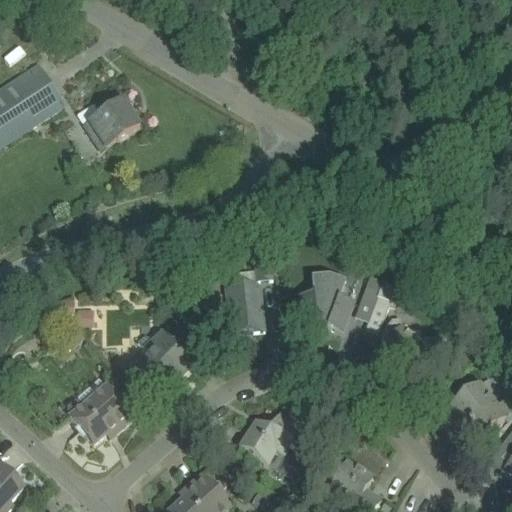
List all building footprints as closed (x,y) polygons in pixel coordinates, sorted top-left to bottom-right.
[(21,81),(0,95),(0,154),(48,121),(65,109),(38,70),(21,81)] [(123,105),(102,119),(97,110),(81,121),(94,143),(102,156),(117,146),(118,147),(141,132),(123,105)] [(375,222),(368,233),(390,246),(397,234),(375,222)] [(256,287),(257,287),(273,285),(271,258),(253,260),(255,275),(256,287)] [(355,308),(340,303),(346,288),(329,281),(312,283),(314,299),(300,300),(301,315),(296,315),(298,333),(318,331),(318,330),(328,332),(328,333),(343,338),(355,308)] [(373,311),(375,312),(384,287),(370,282),(362,301),(374,306),(373,311)] [(398,291),(384,287),(375,312),(386,316),(390,305),(394,307),(394,308),(395,308),(398,291)] [(261,292),(258,292),(241,294),(226,295),(231,339),(266,335),(261,292)] [(91,331),(91,314),(78,314),(78,331),(91,331)] [(426,372),(426,366),(436,365),(442,364),(447,360),(449,354),(448,348),(443,343),(437,342),(420,344),(420,336),(408,337),(402,332),(401,324),(392,324),(382,337),(384,352),(382,355),(389,361),(387,363),(400,373),(402,371),(408,377),(411,374),(426,372)] [(138,346),(150,359),(133,374),(142,384),(155,399),(180,377),(183,380),(194,370),(180,355),(161,334),(150,344),(146,339),(138,346)] [(495,346),(489,352),(497,360),(503,354),(495,346)] [(121,388),(114,380),(108,385),(115,393),(121,388)] [(473,449),(506,420),(497,409),(480,389),(447,418),(473,449)] [(68,417),(72,421),(71,422),(94,450),(114,433),(118,438),(135,423),(107,391),(85,410),(81,406),(76,405),(68,411),(68,417)] [(291,414),(293,420),(299,423),(304,421),(307,415),(305,410),(300,407),(294,409),(291,414)] [(286,461),(293,447),(304,430),(281,417),(271,433),(257,425),(240,453),(257,463),(269,470),(279,475),(286,461)] [(511,464),(501,479),(511,487),(511,464)] [(347,467),(337,484),(329,497),(353,511),(376,511),(382,503),(366,494),(373,482),(347,467)] [(0,470),(0,511),(11,511),(12,511),(9,509),(24,494),(0,470)] [(229,511),(230,511),(202,480),(192,489),(196,494),(174,511),(229,511)] [(260,495),(252,507),(259,511),(269,511),(275,504),(260,495)]
